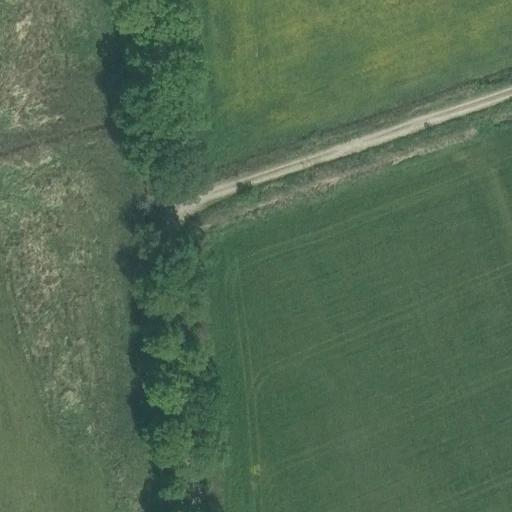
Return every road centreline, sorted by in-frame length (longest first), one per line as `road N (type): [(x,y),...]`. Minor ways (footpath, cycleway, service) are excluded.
road 1 (track): [(179,212),(511,97)]
road 2 (track): [(179,212),(199,511)]
road 3 (track): [(166,0),(179,212)]
